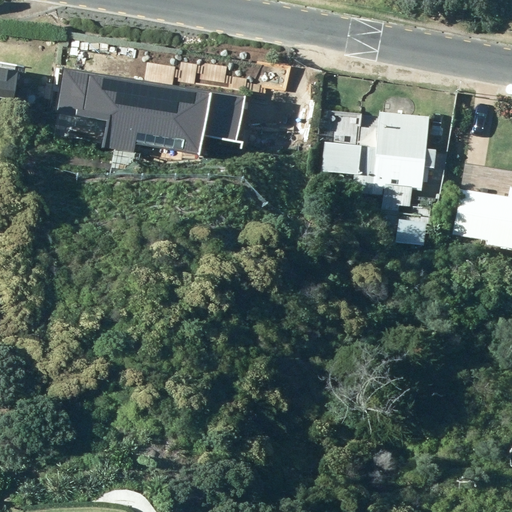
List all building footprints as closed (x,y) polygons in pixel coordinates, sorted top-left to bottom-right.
[(15,71),(0,68),(0,98),(11,100),(15,71)] [(245,97),(65,68),(57,115),(106,122),(102,146),(135,151),(137,142),(200,152),(202,138),(238,143),(245,97)] [(427,117),(377,112),(373,147),(323,142),(320,170),(362,175),(360,194),(397,197),(399,183),(421,185),(422,168),(432,169),(433,149),(424,148),(427,117)] [(451,236),(485,240),(484,245),(511,249),(511,187),(459,180),(451,236)] [(432,215),(394,212),(393,242),(431,244),(432,215)]
